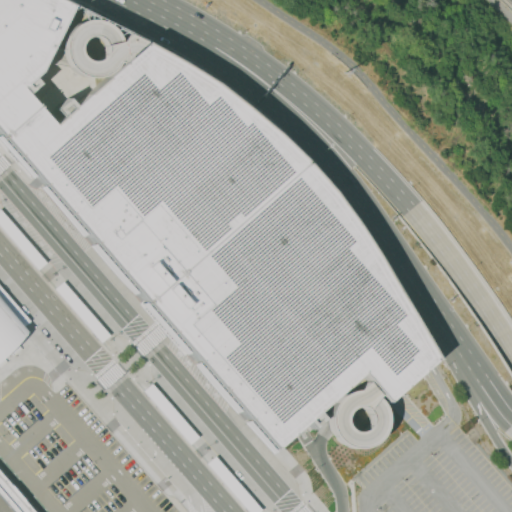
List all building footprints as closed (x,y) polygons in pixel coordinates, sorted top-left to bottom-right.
[(0,0),(60,0),(69,4),(36,72),(18,86),(50,124),(122,54),(133,43),(203,84),(265,133),(312,181),(363,259),(368,257),(425,356),(422,358),(384,391),(375,399),(363,385),(350,369),(292,420),(269,441),(262,446),(201,373),(163,330),(83,246),(73,225),(69,220),(65,216),(49,207),(8,159),(0,149),(0,0)] [(0,227),(37,270),(44,263),(0,212),(0,227)] [(53,288),(100,343),(108,336),(61,281),(53,288)] [(0,301),(27,332),(0,355),(0,474),(33,511),(11,511),(0,499),(0,301)] [(141,391),(189,445),(197,437),(150,384),(141,391)] [(205,463),(247,511),(259,511),(261,511),(213,456),(205,463)]
